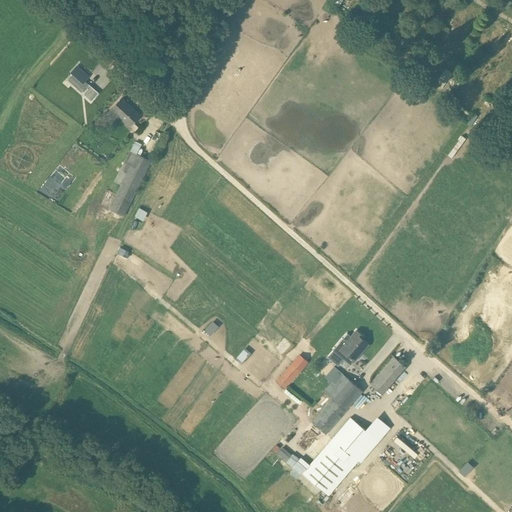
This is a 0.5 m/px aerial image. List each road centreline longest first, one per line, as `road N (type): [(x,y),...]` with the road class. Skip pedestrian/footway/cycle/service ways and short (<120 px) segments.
road 1 (track): [(482,402),(181,130),(179,115),(230,0)]
road 2 (track): [(179,115),(162,113),(40,0)]
